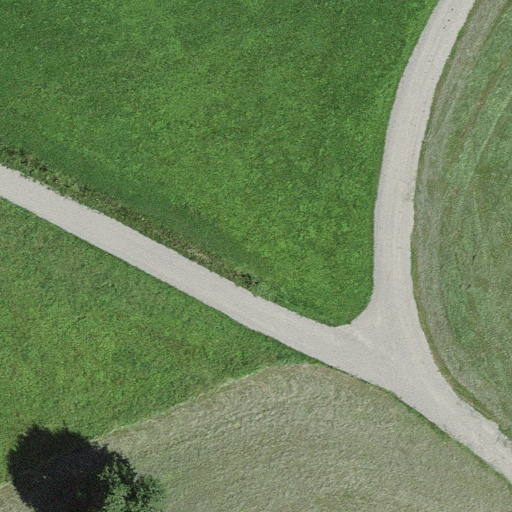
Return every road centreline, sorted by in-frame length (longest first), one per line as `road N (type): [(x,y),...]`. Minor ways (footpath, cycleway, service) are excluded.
road 1 (track): [(465,0),(434,44),(398,166),(391,358),(511,469)]
road 2 (track): [(0,177),(320,343),(391,358)]
